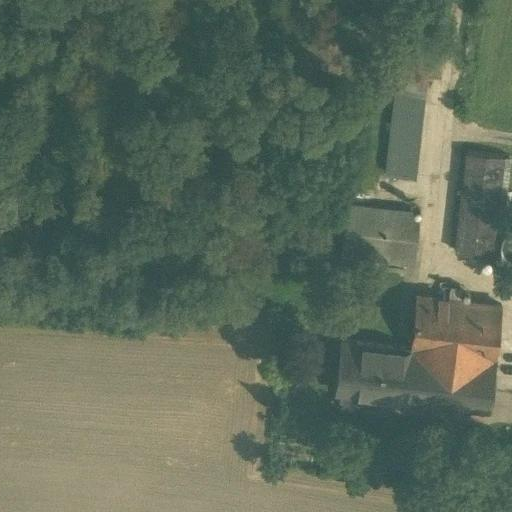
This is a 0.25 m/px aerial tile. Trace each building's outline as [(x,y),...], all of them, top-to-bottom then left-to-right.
[(429,48),(404,45),(390,173),(416,176),(429,48)] [(503,155),(467,151),(455,250),(491,255),(503,155)] [(418,213),(347,204),(341,252),(412,261),(418,213)] [(355,258),(331,256),(330,268),(354,271),(355,258)] [(409,347),(495,356),(501,304),(427,295),(428,284),(417,283),(409,347)] [(488,410),(495,356),(409,347),(341,338),(335,392),(341,392),(339,406),(363,408),(364,395),(387,398),(488,410)] [(387,398),(364,395),(363,408),(386,411),(387,398)]
